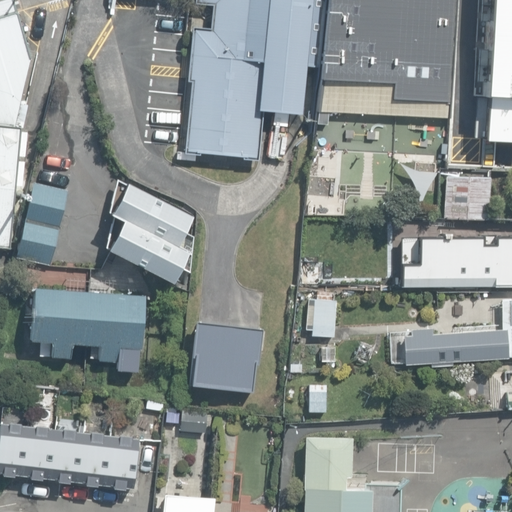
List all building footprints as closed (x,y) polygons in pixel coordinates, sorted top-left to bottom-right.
[(0,0),(0,123),(13,125),(29,57),(12,0),(0,0)] [(317,67),(323,0),(193,0),(193,3),(211,5),(209,29),(192,27),(186,81),(190,81),(183,153),(198,155),(198,151),(241,155),(241,158),(256,160),(261,110),(299,113),(304,66),(317,67)] [(324,0),(317,76),(390,79),(389,95),(444,97),(450,0),(324,0)] [(511,0),(489,0),(484,136),(511,136),(511,0)] [(20,125),(13,125),(0,123),(0,246),(8,247),(20,125)] [(444,218),(487,219),(488,198),(495,198),(495,185),(489,185),(489,177),(445,175),(444,218)] [(196,214),(119,180),(111,212),(115,215),(109,247),(178,287),(195,250),(183,244),(196,214)] [(48,265),(67,190),(33,181),(14,257),(48,265)] [(316,208),(341,209),(342,189),(317,188),(316,208)] [(398,282),(511,281),(511,230),(491,231),(491,239),(479,239),(479,231),(416,231),(416,259),(398,259),(398,282)] [(114,369),(136,371),(137,348),(139,348),(143,294),(33,287),(29,340),(50,342),(50,356),(69,357),(70,346),(72,346),(72,343),(90,344),(89,358),(97,358),(97,360),(115,361),(114,369)] [(310,335),(332,336),(335,300),(331,300),(331,291),(317,291),(316,299),(312,299),(310,335)] [(5,333),(20,334),(22,312),(7,311),(5,333)] [(191,384),(251,391),(254,364),(256,364),(260,328),(195,321),(191,357),(194,357),(191,384)] [(405,336),(407,365),(509,357),(507,329),(434,334),(434,328),(412,329),(413,336),(405,336)] [(307,411),(324,412),(325,385),(308,384),(307,411)] [(177,429),(213,433),(216,412),(179,408),(177,429)] [(0,470),(131,487),(137,438),(0,422),(0,470)] [(400,511),(401,484),(352,482),(353,435),(304,434),(301,511),(400,511)] [(211,511),(213,498),(163,493),(160,511),(211,511)]
